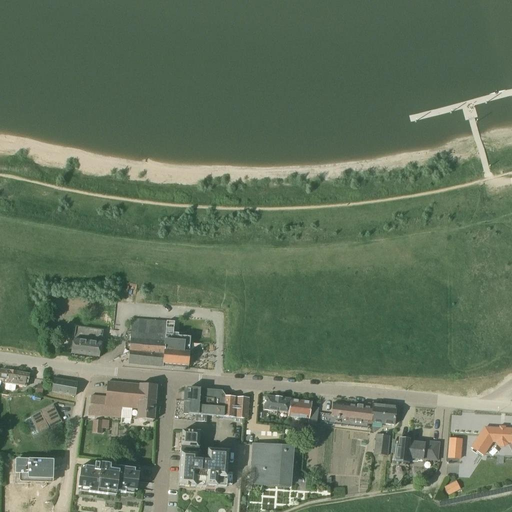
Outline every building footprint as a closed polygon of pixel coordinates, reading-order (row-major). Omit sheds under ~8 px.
[(129,364),(139,365),(155,367),(163,364),(188,366),(191,338),(178,337),(178,334),(174,334),(174,323),(132,319),(129,364)] [(101,344),(100,344),(100,341),(101,341),(103,331),(75,327),(74,338),(75,338),(75,340),(73,340),(71,354),(99,358),(101,344)] [(27,388),(29,375),(1,370),(0,373),(0,378),(6,379),(5,384),(27,388)] [(75,396),(77,383),(54,379),(52,392),(75,396)] [(131,419),(132,409),(133,398),(140,399),(140,396),(156,397),(157,386),(139,385),(139,386),(107,383),(106,397),(91,396),(89,415),(131,419)] [(35,393),(42,395),(44,385),(38,384),(35,393)] [(221,392),(192,390),(187,389),(184,392),(183,415),(247,419),(249,399),(225,397),(221,392)] [(154,421),(156,397),(140,396),(140,399),(133,398),(132,409),(138,409),(137,420),(154,421)] [(264,410),(277,412),(278,399),(266,397),(264,410)] [(291,400),(278,399),(277,412),(289,414),(288,417),(290,418),(292,401),(291,400)] [(311,403),(292,401),(290,418),(308,420),(307,425),(316,426),(318,409),(311,408),(311,403)] [(332,404),(331,418),(334,418),(335,418),(337,418),(345,419),(345,422),(370,424),(370,423),(371,424),(372,408),(332,404)] [(373,405),(372,408),(371,424),(385,425),(387,407),(373,405)] [(38,434),(61,422),(53,406),(30,418),(38,434)] [(396,408),(387,407),(385,425),(394,426),(396,408)] [(93,421),(92,434),(101,435),(102,429),(106,429),(108,429),(109,421),(102,421),(93,421)] [(511,429),(485,428),(471,449),(483,456),(491,444),(496,444),(496,446),(506,447),(506,445),(511,445),(511,446),(511,429)] [(194,487),(194,488),(205,489),(205,486),(226,488),(229,453),(207,451),(207,462),(198,461),(200,433),(182,432),(181,454),(180,454),(178,486),(194,487)] [(387,457),(390,437),(376,435),(373,455),(387,457)] [(398,446),(395,446),(393,461),(395,461),(395,463),(409,464),(410,459),(411,443),(410,442),(410,440),(399,439),(398,446)] [(449,439),(447,459),(460,461),(462,440),(449,439)] [(411,443),(410,459),(423,461),(423,460),(437,461),(439,448),(439,443),(432,442),(420,441),(420,443),(411,443)] [(292,457),(303,458),(304,449),(293,448),(253,445),(250,482),(290,485),(292,457)] [(42,481),(53,482),(54,461),(16,459),(15,474),(27,475),(27,481),(37,481),(37,475),(43,475),(42,481)] [(137,491),(137,490),(140,470),(111,467),(111,465),(99,464),(99,465),(95,464),(95,468),(81,467),(78,488),(81,488),(80,492),(116,497),(117,493),(134,495),(134,491),(137,491)] [(448,496),(460,490),(456,482),(444,488),(448,496)]
